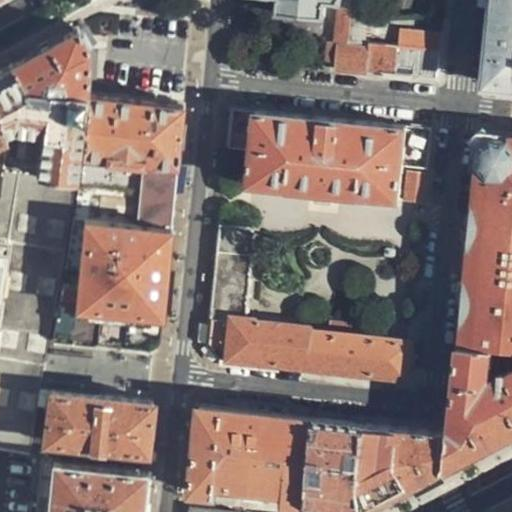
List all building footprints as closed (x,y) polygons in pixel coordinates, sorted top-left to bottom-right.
[(275,0),(273,14),(322,19),(325,3),(339,4),(339,0),(275,0)] [(348,40),(352,0),(346,0),(344,8),(339,7),(335,46),(330,46),(329,61),(336,62),(335,68),(345,68),(348,40)] [(511,0),(497,0),(491,82),(508,84),(511,84),(511,0)] [(50,40),(10,63),(23,85),(84,92),(90,52),(74,26),(50,40)] [(397,43),(348,40),(345,68),(408,76),(435,79),(440,33),(399,30),(397,43)] [(23,85),(10,63),(0,68),(0,114),(8,134),(4,173),(71,179),(75,151),(77,140),(84,92),(23,85)] [(135,97),(84,92),(77,140),(125,146),(124,157),(177,162),(183,103),(135,97)] [(406,200),(424,202),(432,128),(234,107),(229,149),(252,151),(250,183),(289,186),(291,188),(354,195),(361,195),(400,199),(402,178),(408,179),(406,200)] [(482,132),(481,144),(494,133),(482,132)] [(511,135),(504,134),(494,133),(481,144),(470,255),(467,279),(461,342),(511,347),(511,135)] [(75,151),(71,179),(123,188),(121,220),(170,225),(177,162),(124,157),(75,151)] [(0,196),(0,447),(32,452),(32,445),(39,386),(48,336),(55,286),(71,179),(4,173),(1,196),(0,196)] [(123,188),(71,179),(55,286),(76,288),(73,306),(160,317),(165,276),(170,225),(121,220),(123,188)] [(405,376),(409,340),(391,339),(362,335),(363,324),(333,320),(332,328),(249,318),(256,234),(256,231),(255,230),(253,228),(251,227),(249,226),(222,222),(211,341),(221,356),(286,363),(353,370),(405,376)] [(55,286),(48,336),(158,349),(160,317),(73,306),(76,288),(55,286)] [(393,322),(391,339),(409,340),(411,324),(393,322)] [(511,434),(511,347),(461,342),(450,430),(447,468),(511,434)] [(99,393),(39,386),(32,445),(146,458),(148,443),(153,399),(99,393)] [(285,503),(309,506),(318,416),(203,403),(194,492),(220,494),(221,481),(248,484),(286,490),(285,503)] [(318,507),(317,511),(364,511),(371,422),(318,416),(309,506),(313,506),(318,507)] [(371,422),(364,511),(407,490),(447,468),(450,430),(371,422)] [(141,511),(146,468),(54,459),(47,511),(141,511)]
